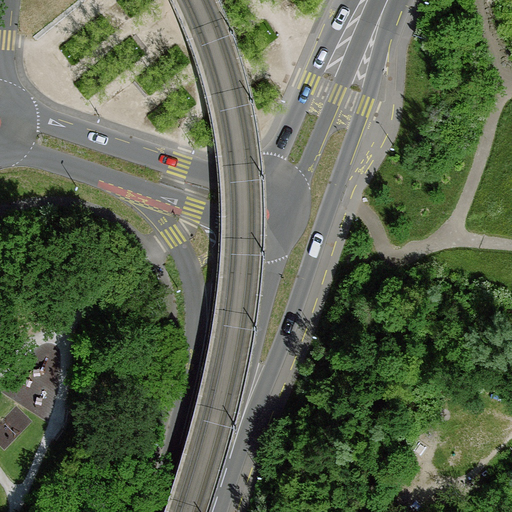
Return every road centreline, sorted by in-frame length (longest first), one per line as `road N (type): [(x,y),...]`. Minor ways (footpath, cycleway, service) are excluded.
road 1 (secondary): [(227,468),(289,331),(399,0)]
road 2 (primary): [(264,210),(195,378),(156,511)]
road 3 (unclassified): [(264,210),(220,175),(38,120),(0,122)]
road 4 (unclassified): [(0,128),(29,152),(194,209),(225,216),(264,210)]
road 5 (primary): [(227,468),(268,265),(264,210)]
road 6 (secondary): [(264,210),(302,176),(381,0)]
road 7 (secondary): [(358,0),(309,82),(276,156),(264,210)]
